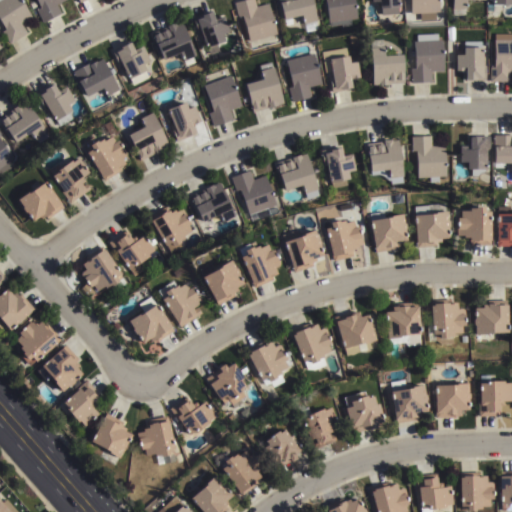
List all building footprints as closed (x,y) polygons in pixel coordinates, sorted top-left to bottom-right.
[(0,20),(0,0),(20,0),(31,16),(20,23),(26,32),(9,43),(1,30),(4,27),(0,20)] [(59,0),(55,2),(60,12),(42,21),(35,8),(39,6),(36,0),(59,0)] [(240,14),(236,15),(232,1),(235,0),(253,0),(255,5),(267,2),(275,32),(248,40),(240,14)] [(310,0),(315,19),(317,28),(305,31),(301,13),(290,15),(292,22),(284,24),(278,0),(310,0)] [(323,0),(353,0),(356,17),(350,18),(351,23),(340,25),(340,23),(328,25),(323,0)] [(381,14),(380,5),(379,5),(378,0),(397,0),(398,4),(397,4),(398,13),(381,14)] [(438,0),(439,10),(432,11),(432,18),(422,19),(422,12),(410,12),(409,0),(438,0)] [(452,0),(466,0),(466,5),(465,5),(465,7),(465,14),(452,14),(452,0)] [(201,29),(197,30),(192,15),(212,8),(215,16),(223,14),(229,29),(222,31),(225,38),(216,41),(219,50),(209,54),(201,29)] [(196,54),(192,55),(195,61),(185,65),(182,57),(180,58),(177,51),(163,57),(151,32),(167,25),(166,24),(174,21),(175,21),(180,19),(196,54)] [(416,40),(415,34),(437,32),(437,39),(441,38),(443,70),(430,70),(430,80),(411,81),(410,67),(414,67),(413,55),(410,55),(410,50),(413,50),(412,40),(416,40)] [(511,33),(511,69),(509,69),(509,80),(489,80),(489,65),(493,65),(494,33),(511,33)] [(369,46),(369,38),(382,38),(383,53),(401,52),(403,81),(371,83),(369,46)] [(121,61),(118,62),(110,49),(130,39),(134,47),(142,43),(150,58),(143,62),(146,68),(144,69),(148,76),(132,84),(121,61)] [(465,72),(461,72),(461,68),(455,68),(455,52),(463,52),(463,45),(482,45),(482,64),(485,64),(485,79),(465,79),(465,72)] [(320,82),(307,86),(309,95),(290,100),(287,86),(291,85),(284,59),(312,52),(320,82)] [(347,53),(348,61),(355,59),(358,76),(349,77),(350,87),(330,90),(328,75),(331,75),(328,57),(347,53)] [(103,93),(100,86),(86,94),(79,81),(78,81),(72,70),(88,61),(89,63),(95,59),(96,60),(101,57),(118,88),(117,89),(121,96),(110,102),(105,92),(103,93)] [(282,101),(251,111),(242,82),(260,77),(258,69),(259,68),(257,64),(269,60),(282,101)] [(229,109),(232,117),(213,125),(208,112),(213,110),(203,85),(229,74),(241,104),(229,109)] [(43,106),(34,92),(52,81),(57,89),(65,85),(73,99),(67,103),(71,108),(68,110),(72,117),(59,125),(45,104),(43,106)] [(46,130),(35,138),(33,136),(32,137),(28,131),(14,141),(0,120),(0,115),(12,107),(11,107),(18,102),(19,103),(24,100),(46,130)] [(185,100),(188,106),(194,104),(200,119),(192,123),(196,134),(192,136),(191,133),(176,140),(170,125),(173,124),(167,107),(185,100)] [(168,145),(162,147),(163,148),(156,152),(155,151),(140,159),(127,133),(143,124),(140,117),(151,111),(168,145)] [(410,150),(410,143),(411,143),(410,135),(430,134),(430,145),(443,144),(446,180),(417,182),(415,150),(410,150)] [(484,167),(484,171),(482,171),(480,172),(477,175),(471,175),(471,167),(467,167),(467,160),(459,160),(459,144),(469,143),(469,135),(489,134),(489,149),(486,149),(486,167),(484,167)] [(511,161),(494,161),(494,134),(511,134),(511,136),(511,135),(511,161)] [(91,148),(88,143),(96,138),(97,140),(102,137),(103,139),(111,135),(114,140),(117,138),(123,149),(121,151),(127,160),(118,166),(120,169),(103,180),(85,151),(91,148)] [(402,182),(390,184),(390,179),(388,180),(383,175),(379,173),(370,174),(370,169),(368,169),(367,166),(369,166),(366,142),(382,140),(382,138),(390,137),(391,139),(397,138),(402,182)] [(0,140),(12,157),(10,159),(13,164),(8,169),(7,168),(0,173),(0,140)] [(325,162),(322,163),(319,149),(341,144),(343,154),(350,152),(354,168),(346,170),(348,177),(344,177),(346,184),(331,187),(330,181),(329,181),(325,162)] [(318,195),(306,198),(301,183),(283,189),(274,161),(290,156),(299,153),(299,154),(305,152),(318,195)] [(60,190),(62,189),(49,170),(57,164),(58,166),(70,158),(71,160),(77,156),(88,171),(81,176),(83,180),(81,181),(83,184),(85,182),(89,188),(69,202),(60,190)] [(235,190),(229,176),(248,169),(252,179),(263,174),(274,204),(266,207),(268,213),(250,220),(238,189),(235,190)] [(62,206),(46,218),(44,215),(40,217),(38,215),(31,220),(25,210),(23,210),(20,206),(20,204),(16,198),(26,190),(27,191),(44,180),(62,206)] [(233,215),(221,221),(219,218),(209,223),(207,217),(200,221),(188,195),(202,188),(202,187),(211,183),(211,184),(216,181),(233,215)] [(413,205),(427,204),(443,202),(444,210),(446,210),(448,236),(439,237),(440,240),(436,241),(436,245),(415,247),(413,213),(414,213),(413,205)] [(490,239),(488,239),(489,244),(469,244),(469,236),(463,236),(463,234),(456,234),(456,216),(460,216),(460,210),(469,210),(469,207),(475,207),(474,205),(484,205),(484,210),(490,210),(490,239)] [(146,215),(156,210),(158,213),(159,212),(163,209),(163,210),(166,208),(168,211),(173,208),(174,210),(180,207),(189,222),(186,224),(189,230),(181,234),(182,237),(177,240),(178,241),(170,246),(168,241),(162,244),(146,215)] [(369,219),(389,216),(389,214),(401,212),(406,239),(397,240),(398,245),(394,246),(394,248),(374,252),(369,219)] [(497,212),(511,212),(511,245),(496,245),(497,212)] [(329,226),(328,221),(337,218),(337,220),(343,219),(344,222),(352,219),(354,226),(358,225),(362,242),(355,244),(356,246),(350,247),(352,255),(332,260),(323,227),(329,226)] [(281,241),(282,240),(280,234),(294,229),(296,235),(301,233),(301,232),(312,228),(316,237),(317,238),(318,241),(318,244),(321,254),(313,257),(314,259),(310,261),(311,265),(293,272),(281,241)] [(106,241),(123,229),(131,241),(141,233),(152,248),(146,253),(147,255),(136,263),(141,270),(133,275),(127,267),(125,268),(106,241)] [(240,255),(237,248),(247,243),(249,246),(250,245),(251,247),(256,244),(257,247),(266,243),(269,249),(272,248),(279,264),(273,266),(275,272),(270,275),(271,279),(253,287),(238,256),(240,255)] [(118,272),(117,273),(126,286),(116,293),(109,283),(103,287),(102,286),(95,290),(91,284),(88,286),(78,273),(83,269),(79,262),(98,249),(99,250),(102,249),(118,272)] [(199,276),(218,265),(217,265),(228,258),(233,267),(235,267),(237,271),(236,273),(241,282),(234,287),(235,289),(231,291),(233,295),(216,304),(199,276)] [(155,290),(165,283),(167,287),(169,286),(170,287),(174,284),(176,286),(184,281),(188,287),(190,285),(196,294),(197,294),(201,300),(194,305),(199,313),(178,327),(159,298),(160,298),(155,290)] [(8,329),(4,332),(0,327),(0,291),(5,287),(11,294),(14,291),(20,299),(20,300),(25,305),(28,302),(33,308),(9,329),(8,329)] [(171,330),(155,341),(153,338),(149,341),(147,337),(139,343),(124,321),(141,309),(137,304),(148,296),(171,330)] [(433,305),(433,303),(456,301),(457,308),(463,308),(464,325),(461,325),(462,332),(453,333),(453,335),(451,335),(452,343),(440,344),(435,340),(428,341),(426,321),(431,321),(430,305),(433,305)] [(487,332),(487,333),(475,334),(474,325),(473,324),(473,319),(474,318),(473,307),(482,307),(482,303),(493,303),(492,305),(507,304),(508,332),(487,332)] [(420,333),(418,333),(420,344),(407,346),(405,344),(404,342),(388,344),(387,337),(386,338),(383,311),(391,310),(391,306),(407,304),(407,306),(416,305),(420,333)] [(357,310),(359,316),(367,314),(370,324),(371,324),(372,329),(372,331),(374,340),(373,340),(375,346),(345,355),(343,347),(341,348),(333,317),(357,310)] [(34,360),(29,365),(20,355),(23,352),(18,347),(20,345),(15,339),(20,335),(17,332),(30,320),(35,325),(39,320),(54,336),(56,334),(60,339),(35,361),(34,360)] [(303,324),(304,327),(315,323),(318,329),(323,327),(330,343),(327,344),(329,350),(321,354),(322,356),(321,356),(324,364),(313,369),(306,369),(303,361),(301,361),(289,330),(303,324)] [(258,342),(260,345),(269,340),(272,346),(277,344),(286,359),(283,361),(286,366),(278,371),(279,373),(283,381),(272,386),(269,382),(264,385),(260,379),(259,380),(243,350),(258,342)] [(61,347),(69,356),(71,355),(75,361),(74,361),(78,365),(76,367),(81,373),(73,381),(73,383),(69,386),(67,385),(60,391),(49,378),(45,382),(35,371),(41,366),(40,365),(61,347)] [(217,368),(216,367),(222,363),(225,367),(231,362),(242,377),(239,379),(244,386),(239,390),(245,398),(233,407),(229,403),(224,406),(203,378),(217,368)] [(484,383),(484,381),(503,381),(503,382),(511,382),(511,401),(503,401),(503,405),(499,405),(499,415),(478,415),(478,401),(478,383),(484,383)] [(434,385),(449,385),(449,383),(467,383),(467,392),(469,394),(467,395),(467,410),(459,410),(460,417),(434,417),(434,385)] [(389,390),(422,385),(427,411),(419,412),(419,417),(414,418),(415,420),(394,423),(389,390)] [(78,387),(82,391),(87,387),(93,393),(96,391),(100,395),(93,401),(96,404),(92,408),(97,414),(84,426),(79,421),(78,422),(65,408),(66,407),(62,402),(78,387)] [(342,397),(362,391),(364,395),(365,395),(366,398),(372,396),(374,404),(377,403),(383,422),(375,424),(376,427),(368,429),(366,426),(353,430),(352,427),(349,428),(343,408),(345,407),(342,397)] [(184,396),(190,404),(193,401),(196,406),(202,401),(213,416),(207,420),(208,422),(193,433),(192,431),(187,434),(168,408),(184,396)] [(295,411),(306,407),(309,413),(321,408),(322,410),(329,407),(335,421),(334,422),(335,424),(329,427),(334,440),(318,447),(317,444),(314,445),(311,438),(308,440),(295,411)] [(115,423),(116,422),(122,425),(121,426),(126,428),(125,431),(132,435),(124,450),(123,450),(119,459),(117,458),(114,464),(86,449),(103,417),(115,423)] [(166,450),(168,462),(156,464),(154,456),(153,456),(152,454),(144,455),(142,448),(138,449),(135,432),(141,431),(141,428),(146,427),(145,425),(149,424),(148,423),(153,422),(153,423),(166,420),(172,448),(166,450)] [(300,449),(293,454),(295,458),(289,462),(287,459),(278,465),(262,442),(266,438),(266,437),(275,430),(277,433),(282,429),(287,437),(290,435),(300,449)] [(212,461),(224,452),(227,456),(228,456),(229,457),(234,454),(235,456),(243,450),(247,456),(249,454),(257,464),(254,466),(256,469),(253,472),(259,481),(239,496),(212,461)] [(499,471),(511,471),(511,510),(500,511),(499,471)] [(459,473),(472,472),(473,476),(486,475),(486,482),(492,482),(493,499),(489,499),(489,506),(481,506),(481,509),(475,509),(475,511),(466,511),(466,507),(460,507),(459,473)] [(418,490),(416,490),(415,476),(435,474),(436,487),(450,485),(452,504),(444,505),(445,508),(431,509),(431,511),(421,511),(421,509),(420,509),(418,490)] [(203,485),(202,484),(212,475),(218,482),(220,483),(222,485),(223,487),(230,495),(224,501),(226,503),(223,506),(225,509),(221,511),(199,511),(188,498),(203,485)] [(374,511),(368,487),(383,483),(384,486),(395,483),(397,490),(403,488),(407,504),(404,505),(406,511),(374,511)] [(186,511),(154,511),(173,496),(186,511)] [(341,497),(343,501),(347,499),(348,503),(356,499),(361,508),(362,509),(363,511),(325,511),(323,507),(341,497)] [(0,511),(0,501),(1,503),(5,499),(16,511),(0,511)]
